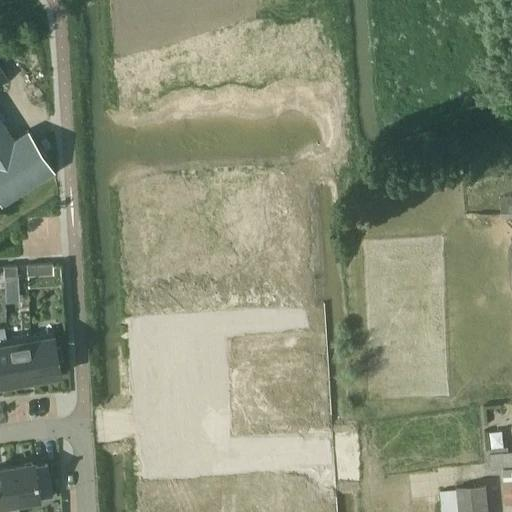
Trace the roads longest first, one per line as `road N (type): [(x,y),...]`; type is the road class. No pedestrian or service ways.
road 1 (residential): [(215,316),(223,458),(151,462),(149,425)]
road 2 (residential): [(149,425),(144,320),(215,316)]
